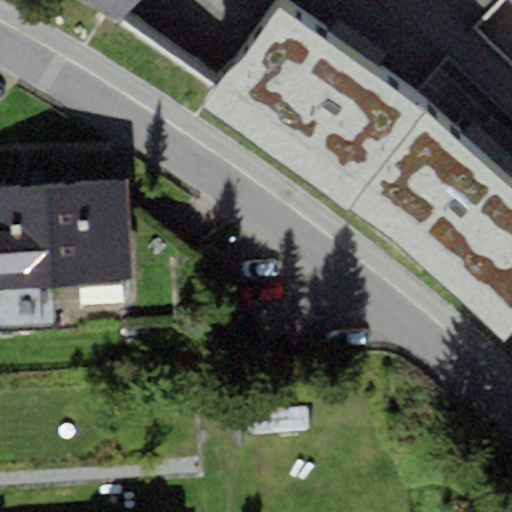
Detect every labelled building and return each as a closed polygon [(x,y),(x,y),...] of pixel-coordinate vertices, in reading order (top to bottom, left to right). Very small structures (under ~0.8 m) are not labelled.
[(137,0),(84,0),(122,24),(137,0)] [(425,113),(277,2),(202,106),(349,214),(425,113)] [(511,333),(511,188),(425,113),(349,214),(503,343),(511,333)] [(130,284),(126,182),(49,186),(54,287),(130,284)] [(0,289),(54,287),(49,186),(0,187),(0,289)]
